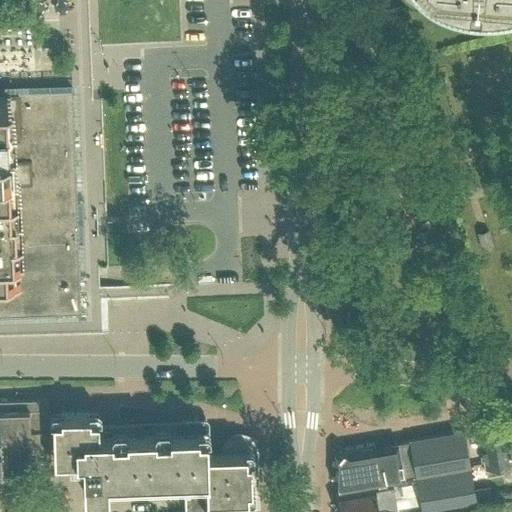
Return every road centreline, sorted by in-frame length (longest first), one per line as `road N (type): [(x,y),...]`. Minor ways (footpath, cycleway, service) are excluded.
road 1 (unclassified): [(300,368),(304,0)]
road 2 (unclassified): [(0,368),(300,368)]
road 3 (unclassified): [(300,368),(435,376),(511,370)]
road 4 (unclassified): [(299,511),(300,368)]
